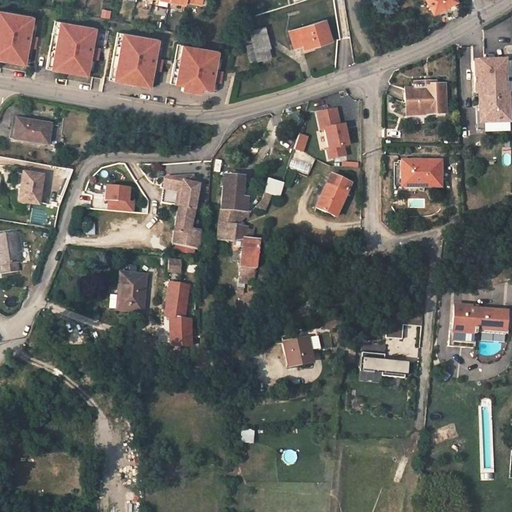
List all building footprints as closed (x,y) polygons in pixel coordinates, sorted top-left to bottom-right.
[(426,0),(431,10),(447,2),(448,5),(456,1),(455,0),(426,0)] [(447,2),(431,10),(433,13),(448,5),(447,2)] [(164,23),(167,9),(160,8),(158,22),(164,23)] [(32,16),(0,10),(0,58),(2,59),(24,63),(27,46),(35,48),(37,37),(29,35),(32,16)] [(312,42),(314,46),(331,40),(325,20),(289,31),(294,48),(302,46),(312,42)] [(94,28),(58,21),(49,68),(65,71),(87,75),(90,58),(97,59),(99,48),(91,47),(94,28)] [(270,47),(265,27),(249,31),(252,44),(246,46),(251,63),(271,58),(269,48),(270,47)] [(158,40),(121,33),(113,80),(127,82),(150,87),(153,70),(160,71),(163,60),(154,59),(158,40)] [(219,51),(182,44),(175,83),(183,84),(182,89),(200,93),(201,88),(212,90),(214,81),(221,83),(223,71),(215,70),(219,51)] [(478,94),(507,93),(505,61),(474,62),(475,94),(478,94)] [(405,89),(405,103),(416,102),(416,114),(446,113),(445,85),(435,86),(434,82),(413,83),(413,89),(405,89)] [(478,94),(478,109),(482,109),(483,123),(509,122),(508,93),(507,93),(478,94)] [(416,102),(405,103),(406,114),(416,114),(416,102)] [(339,126),(335,109),(317,113),(321,131),(324,130),(329,149),(327,150),(329,159),(345,156),(343,146),(348,145),(343,125),(339,126)] [(59,126),(51,125),(17,120),(14,140),(56,146),(59,126)] [(302,122),(298,135),(306,138),(311,125),(302,122)] [(402,161),(402,179),(409,180),(409,184),(424,185),(424,187),(441,187),(441,162),(402,161)] [(19,203),(39,205),(43,176),(23,173),(19,203)] [(321,198),(316,208),(335,217),(351,184),(331,175),(321,198)] [(224,176),(221,210),(245,212),(245,211),(247,199),(251,199),(253,179),(224,176)] [(164,186),(181,190),(183,183),(191,184),(193,177),(165,179),(164,186)] [(264,193),(272,195),(278,197),(282,183),(268,179),(264,193)] [(178,207),(171,245),(199,250),(200,232),(190,230),(199,186),(191,184),(183,183),(181,190),(178,207)] [(130,188),(105,186),(104,201),(107,201),(107,210),(133,212),(134,202),(128,201),(130,188)] [(181,190),(164,186),(160,203),(178,207),(181,190)] [(265,210),(272,195),(264,193),(262,200),(255,207),(265,210)] [(311,206),(316,208),(321,198),(316,196),(311,206)] [(218,240),(235,241),(237,229),(239,223),(243,223),(244,220),(243,216),(249,218),(251,212),(245,211),(245,212),(221,210),(219,222),(218,240)] [(246,231),(237,229),(235,241),(243,241),(244,239),(245,239),(246,231)] [(244,239),(243,241),(238,283),(245,284),(254,284),(259,241),(252,240),(253,231),(246,231),(245,239),(244,239)] [(21,232),(15,233),(18,252),(21,252),(24,248),(21,232)] [(18,252),(15,233),(0,234),(0,265),(0,266),(2,274),(19,272),(17,263),(20,262),(18,252)] [(168,260),(168,272),(180,273),(180,261),(168,260)] [(116,311),(142,313),(146,276),(120,273),(116,311)] [(189,285),(170,282),(166,315),(185,318),(189,285)] [(455,305),(451,345),(473,347),(475,330),(504,332),(506,312),(471,309),(471,307),(455,305)] [(191,345),(190,318),(170,319),(171,346),(191,345)] [(401,341),(402,327),(420,329),(420,328),(421,322),(402,320),(402,326),(386,325),(385,340),(401,341)] [(330,333),(308,338),(283,342),(288,366),(312,361),(310,352),(333,348),(330,333)] [(403,379),(404,363),(383,361),(383,355),(361,353),(359,372),(380,374),(380,377),(403,379)] [(241,442),(254,443),(255,429),(241,428),(241,442)]
